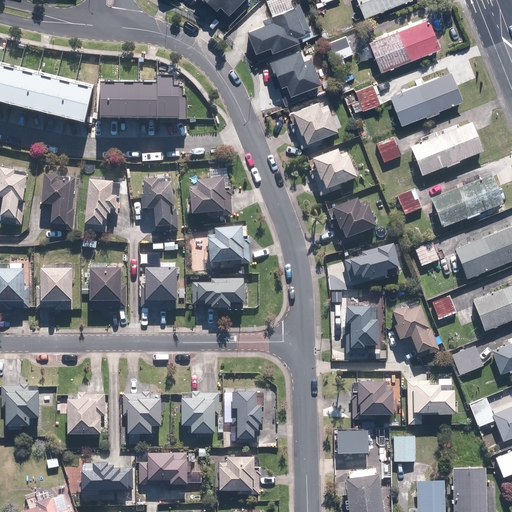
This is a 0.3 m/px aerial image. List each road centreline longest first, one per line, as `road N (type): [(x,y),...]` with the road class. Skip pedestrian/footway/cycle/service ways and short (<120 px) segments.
road 1 (residential): [(301,339),(0,345)]
road 2 (residential): [(0,127),(157,149),(256,141)]
road 3 (residential): [(256,141),(297,258),(301,339)]
road 4 (residential): [(119,27),(165,34),(211,62),(256,141)]
road 5 (residential): [(301,339),(306,511)]
road 6 (unknown): [(136,330),(134,250),(171,180)]
